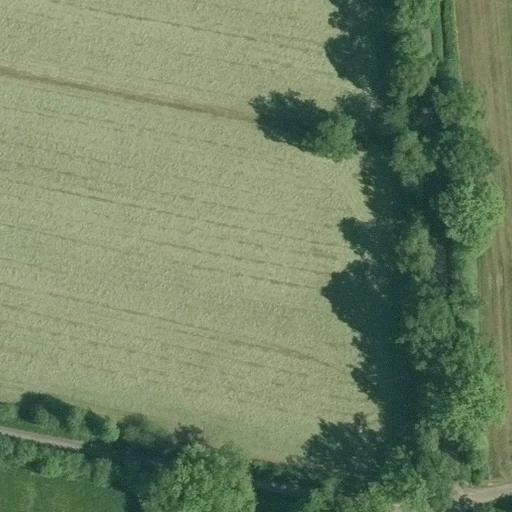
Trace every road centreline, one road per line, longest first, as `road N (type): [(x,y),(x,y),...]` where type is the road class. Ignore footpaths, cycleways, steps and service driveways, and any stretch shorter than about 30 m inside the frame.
road 1 (track): [(511,492),(454,503),(169,468),(0,433)]
road 2 (residential): [(455,511),(420,0)]
